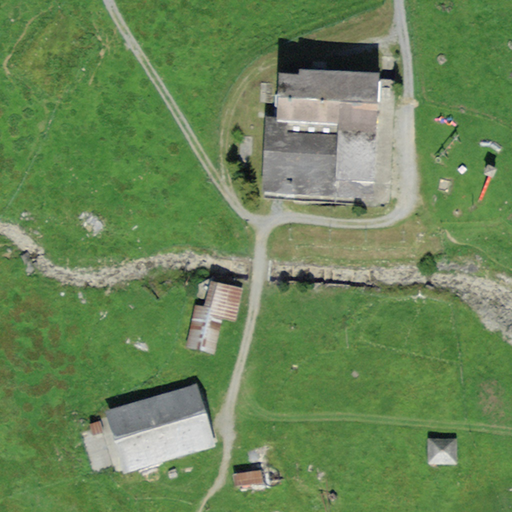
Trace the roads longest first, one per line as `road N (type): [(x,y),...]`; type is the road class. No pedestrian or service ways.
road 1 (track): [(400,0),(412,79),(402,211),(364,224),(268,217)]
road 2 (track): [(268,217),(234,204),(109,0)]
road 3 (track): [(268,217),(223,480)]
